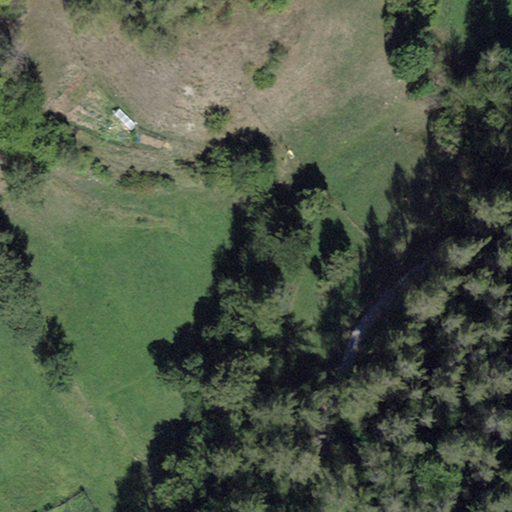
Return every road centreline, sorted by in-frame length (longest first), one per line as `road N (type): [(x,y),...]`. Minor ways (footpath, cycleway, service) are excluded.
road 1 (track): [(296,511),(339,375),(356,337),(394,292)]
road 2 (track): [(511,231),(429,259),(394,292)]
